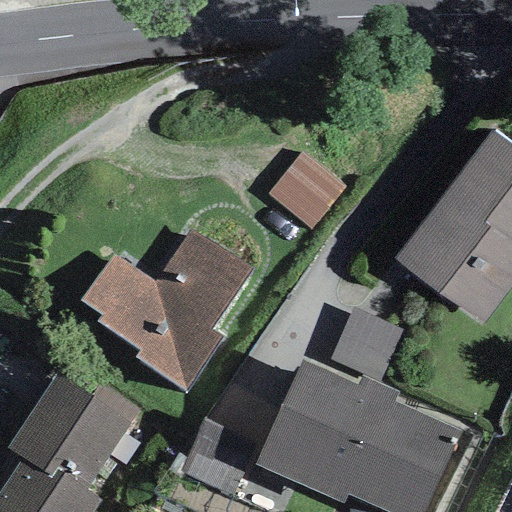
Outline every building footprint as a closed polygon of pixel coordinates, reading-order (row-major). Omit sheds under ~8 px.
[(511,145),(490,130),(394,259),(483,324),(511,285),(511,145)] [(315,241),(349,198),(307,164),(272,207),(315,241)] [(249,270),(189,229),(153,281),(113,255),(79,301),(100,316),(95,325),(138,350),(133,358),(184,392),(221,338),(209,330),(249,270)] [(355,323),(343,359),(392,376),(404,340),(355,323)] [(358,386),(301,361),(255,465),(341,503),(345,494),(384,511),(423,511),(459,433),(392,403),(396,393),(361,378),(358,386)] [(84,490),(128,423),(139,409),(101,383),(91,397),(55,374),(5,449),(21,460),(0,491),(0,511),(91,511),(99,500),(84,490)] [(210,435),(190,485),(235,503),(254,453),(210,435)]
